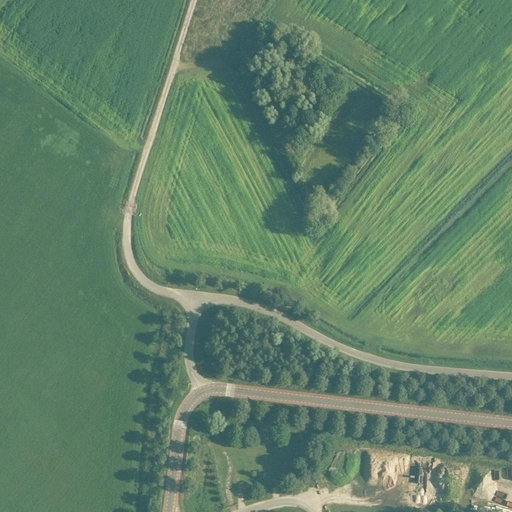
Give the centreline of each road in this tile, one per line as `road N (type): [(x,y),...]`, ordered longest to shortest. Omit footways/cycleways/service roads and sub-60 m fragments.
road 1 (unclassified): [(200,309),(152,291),(122,241),(196,0)]
road 2 (unclassified): [(200,309),(211,301),(253,307),(396,368),(511,380)]
road 3 (tertiary): [(199,395),(223,391),(511,425)]
road 4 (tertiary): [(168,511),(180,423),(199,395)]
